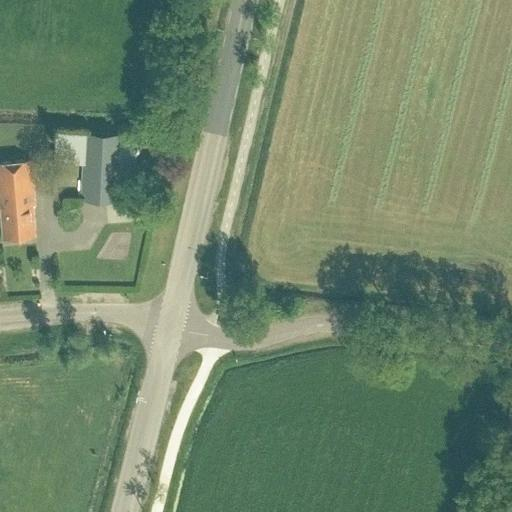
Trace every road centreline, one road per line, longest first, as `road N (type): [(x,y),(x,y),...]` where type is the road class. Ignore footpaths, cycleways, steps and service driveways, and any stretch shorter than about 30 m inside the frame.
road 1 (unclassified): [(511,341),(327,322),(244,340),(170,324)]
road 2 (primary): [(170,324),(247,0)]
road 3 (primary): [(126,511),(170,324)]
road 4 (unclassified): [(170,324),(84,313),(0,316)]
